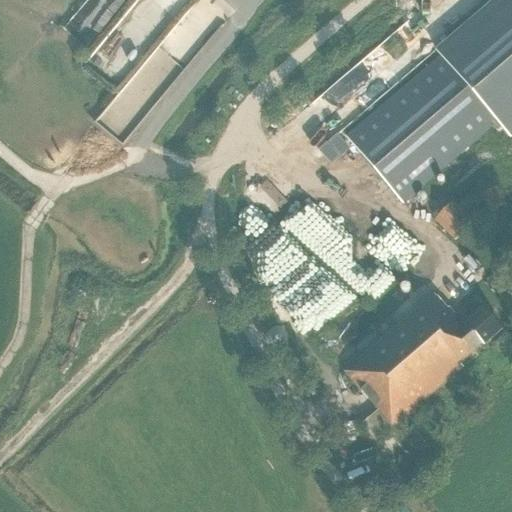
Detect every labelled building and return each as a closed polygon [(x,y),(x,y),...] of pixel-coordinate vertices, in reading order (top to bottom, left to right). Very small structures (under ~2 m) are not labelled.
[(146,0),(142,0),(103,42),(113,52),(117,48),(126,56),(132,49),(141,57),(172,24),(146,0)] [(470,155),(483,145),(478,139),(497,122),(441,57),(346,138),(402,204),(466,149),(470,155)] [(454,240),(472,222),(453,203),(435,222),(454,240)] [(416,240),(373,214),(359,236),(402,263),(416,240)] [(463,325),(449,308),(448,309),(435,295),(344,372),(378,411),(362,425),(377,442),(464,367),(461,363),(500,330),(482,309),(463,325)] [(447,450),(420,419),(396,440),(422,470),(447,450)]
